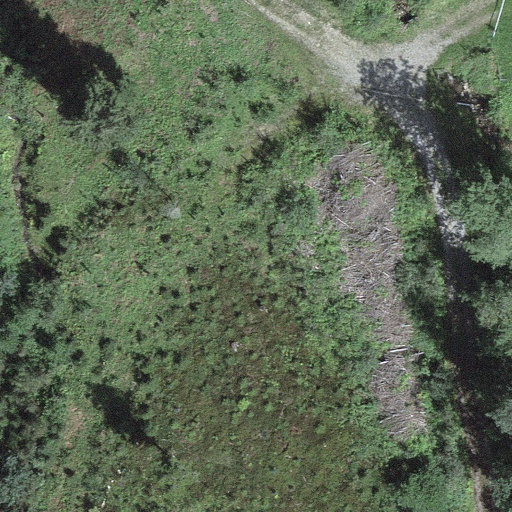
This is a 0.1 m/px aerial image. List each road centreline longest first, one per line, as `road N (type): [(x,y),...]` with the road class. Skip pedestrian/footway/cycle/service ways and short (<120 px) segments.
road 1 (track): [(488,511),(459,255),(441,174),(402,84),(419,49),(511,0)]
road 2 (track): [(259,0),(402,84)]
